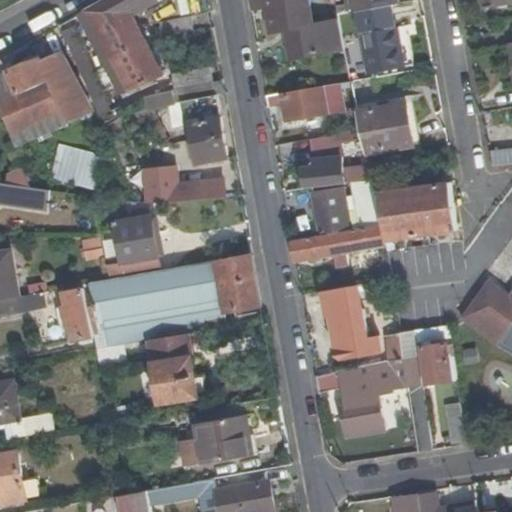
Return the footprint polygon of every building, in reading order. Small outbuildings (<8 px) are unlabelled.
[(105,0),(86,11),(128,91),(169,73),(135,15),(161,0),(105,0)] [(249,0),(252,11),(269,8),(268,0),(249,0)] [(294,58),(346,50),(345,47),(339,16),(313,20),(309,0),(268,0),(269,8),(274,32),(289,29),(294,58)] [(351,0),(354,12),(395,4),(394,0),(351,0)] [(128,91),(86,11),(80,14),(126,98),(131,96),(128,91)] [(339,16),(345,47),(357,45),(351,12),(339,14),(339,16)] [(62,31),(97,109),(107,105),(73,27),(62,31)] [(399,27),(363,34),(370,73),(406,67),(399,27)] [(64,80),(76,75),(64,52),(53,57),(64,80)] [(9,72),(0,75),(0,104),(15,144),(94,112),(76,75),(64,80),(53,57),(42,62),(40,58),(8,72),(9,72)] [(176,74),(178,89),(215,82),(212,66),(176,74)] [(220,94),(227,93),(224,80),(215,82),(178,89),(150,95),(148,96),(149,106),(171,102),(175,125),(192,122),(199,165),(231,159),(220,94)] [(345,111),(340,84),(267,97),(269,108),(285,104),(289,126),(296,125),(295,120),(345,111)] [(361,130),(367,154),(415,146),(408,104),(358,112),(361,130)] [(303,127),(273,132),(276,146),(306,140),(303,127)] [(354,183),(371,182),(369,166),(344,169),(343,158),(339,134),(311,139),(315,162),(316,169),(304,170),(306,189),(354,183)] [(494,165),(511,163),(511,147),(492,149),(494,165)] [(123,196),(134,191),(118,155),(107,160),(123,196)] [(66,193),(97,197),(99,198),(103,164),(57,158),(52,191),(66,193)] [(7,184),(30,187),(23,169),(8,174),(7,184)] [(381,192),(379,181),(371,182),(354,183),(355,195),(381,192)] [(0,199),(50,208),(52,191),(30,187),(7,184),(0,182),(0,199)] [(171,204),(228,197),(227,184),(170,192),(171,204)] [(460,231),(453,184),(383,194),(389,241),(460,231)] [(322,236),(351,231),(344,189),(315,194),(322,236)] [(386,225),(381,192),(355,195),(360,230),(386,225)] [(112,266),(115,280),(163,271),(153,216),(151,216),(150,208),(133,211),(134,219),(116,223),(124,264),(112,266)] [(353,252),(389,246),(386,225),(360,230),(351,231),(322,236),(293,241),(296,262),(339,255),(341,268),(355,265),(353,252)] [(102,235),(83,240),(88,259),(107,255),(102,235)] [(401,333),(413,332),(401,250),(390,251),(390,253),(393,280),(395,293),(401,333)] [(0,301),(20,297),(12,253),(0,255),(0,301)] [(382,281),(393,280),(390,253),(384,254),(385,264),(380,265),(382,281)] [(98,350),(123,345),(230,324),(228,312),(265,305),(256,254),(163,271),(115,280),(113,280),(95,283),(103,335),(96,337),(98,348),(98,350)] [(511,299),(488,281),(461,319),(497,346),(501,341),(510,347),(511,347),(511,299)] [(353,311),(349,287),(323,292),(328,318),(332,317),(338,351),(342,349),(344,359),(383,353),(381,336),(374,337),(370,338),(369,333),(365,309),(353,311)] [(55,303),(53,290),(20,297),(0,301),(0,318),(48,309),(48,304),(55,303)] [(95,337),(86,291),(67,294),(69,307),(61,309),(63,320),(72,319),(76,341),(95,337)] [(447,333),(452,332),(451,326),(416,331),(418,340),(447,336),(447,333)] [(419,452),(434,449),(418,340),(416,331),(413,332),(401,333),(405,359),(391,361),(317,377),(320,394),(345,388),(353,435),(387,429),(378,383),(393,380),(395,390),(410,389),(419,452)] [(405,359),(401,333),(387,335),(391,361),(405,359)] [(453,381),(448,344),(424,347),(428,384),(453,381)] [(98,350),(101,366),(126,360),(123,345),(98,350)] [(156,363),(175,360),(174,352),(155,355),(156,363)] [(201,393),(197,374),(195,356),(175,360),(156,363),(155,363),(162,402),(201,395),(201,393)] [(204,373),(197,374),(201,393),(209,391),(209,390),(214,389),(212,374),(205,376),(204,373)] [(0,425),(11,424),(14,439),(56,432),(53,414),(23,420),(16,381),(0,383),(0,425)] [(242,401),(197,410),(199,421),(244,413),(242,401)] [(453,446),(469,444),(463,403),(448,405),(453,446)] [(244,413),(199,421),(201,435),(206,461),(250,452),(246,427),(251,426),(249,412),(244,413)] [(256,451),(251,426),(246,427),(250,452),(256,451)] [(206,461),(201,435),(180,439),(184,464),(206,461)] [(2,506),(27,501),(18,452),(0,455),(0,498),(1,499),(2,506)] [(202,490),(217,488),(240,485),(254,483),(252,472),(200,481),(202,490)] [(220,511),(276,511),(272,480),(254,483),(254,488),(241,490),(240,485),(217,488),(220,511)] [(150,491),(153,507),(203,498),(202,490),(200,481),(150,491)] [(153,511),(153,507),(150,491),(123,495),(112,498),(114,511),(153,511)] [(478,511),(477,503),(438,509),(436,492),(419,495),(422,511),(478,511)] [(422,511),(419,495),(402,498),(403,511),(422,511)] [(403,511),(402,498),(394,499),(395,511),(403,511)]
